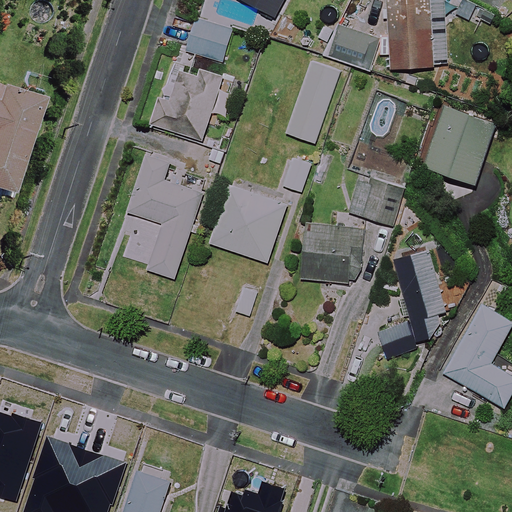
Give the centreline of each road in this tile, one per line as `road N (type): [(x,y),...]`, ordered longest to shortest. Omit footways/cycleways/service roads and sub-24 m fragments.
road 1 (residential): [(22,330),(388,451)]
road 2 (residential): [(22,330),(137,0)]
